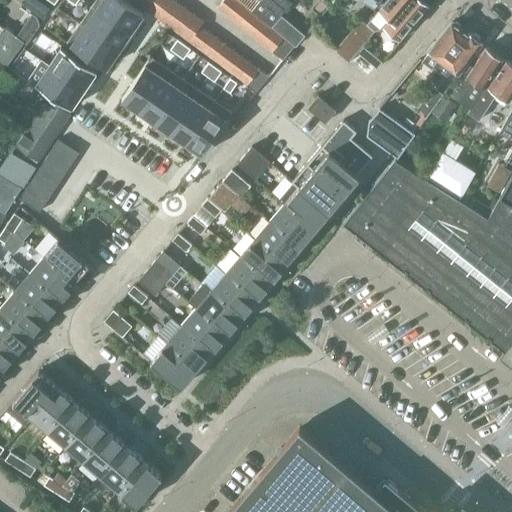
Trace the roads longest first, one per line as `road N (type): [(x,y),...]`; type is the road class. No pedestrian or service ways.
road 1 (residential): [(175,208),(312,46),(369,91),(444,0)]
road 2 (residential): [(217,459),(78,340),(83,316),(175,208)]
road 3 (residential): [(473,511),(315,392),(270,399),(217,459)]
road 4 (residential): [(175,208),(95,151),(56,211)]
